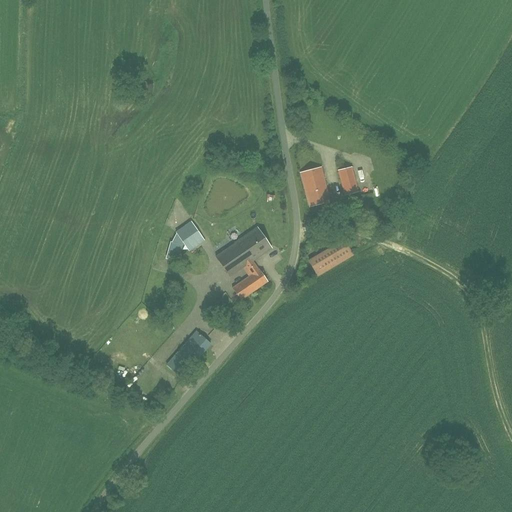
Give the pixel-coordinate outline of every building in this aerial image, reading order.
[(350,166),(335,169),(340,199),(355,196),(350,166)] [(318,167),(298,170),(303,206),(323,204),(318,167)] [(176,232),(169,261),(180,262),(184,243),(204,233),(196,220),(176,232)] [(259,221),(213,253),(229,275),(240,267),(247,276),(231,287),(240,300),(272,278),(256,256),(274,243),(259,221)] [(353,259),(345,245),(309,266),(317,280),(353,259)] [(171,358),(183,370),(210,340),(198,329),(171,358)]
